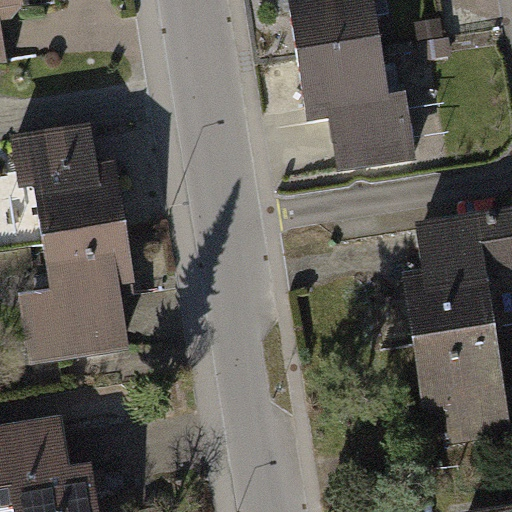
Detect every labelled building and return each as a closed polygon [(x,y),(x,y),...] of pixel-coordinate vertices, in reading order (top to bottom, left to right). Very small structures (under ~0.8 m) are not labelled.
[(15,0),(0,0),(0,29),(19,27),(15,0)] [(285,0),(295,60),(378,47),(370,0),(285,0)] [(378,47),(295,60),(307,132),(330,128),(337,175),(417,162),(405,90),(385,93),(378,47)] [(44,245),(121,234),(111,166),(89,169),(84,132),(4,143),(12,192),(36,189),(44,245)] [(412,348),(492,335),(483,282),(511,277),(511,250),(506,213),(410,228),(418,278),(401,281),(412,348)] [(121,234),(44,245),(52,299),(20,304),(30,372),(118,360),(109,296),(130,293),(121,234)] [(492,335),(412,348),(423,419),(442,416),(448,457),(509,447),(492,335)] [(8,511),(98,511),(92,468),(71,471),(63,420),(0,429),(0,511),(8,511)]
